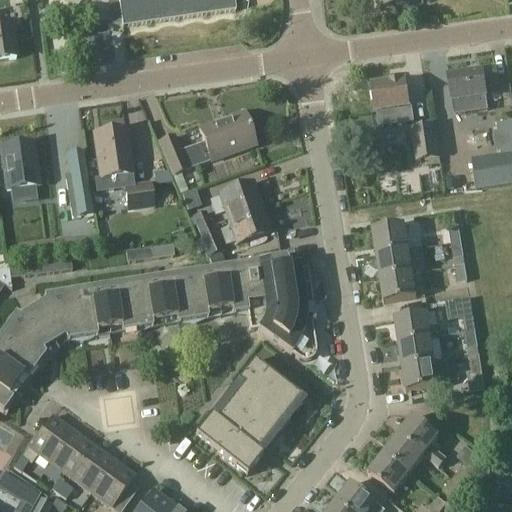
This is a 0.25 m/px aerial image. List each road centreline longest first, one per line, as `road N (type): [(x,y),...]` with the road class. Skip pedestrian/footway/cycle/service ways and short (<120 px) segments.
road 1 (residential): [(281,511),(344,432),(358,391),(305,59)]
road 2 (residential): [(0,102),(305,59)]
road 3 (residential): [(305,59),(511,28)]
